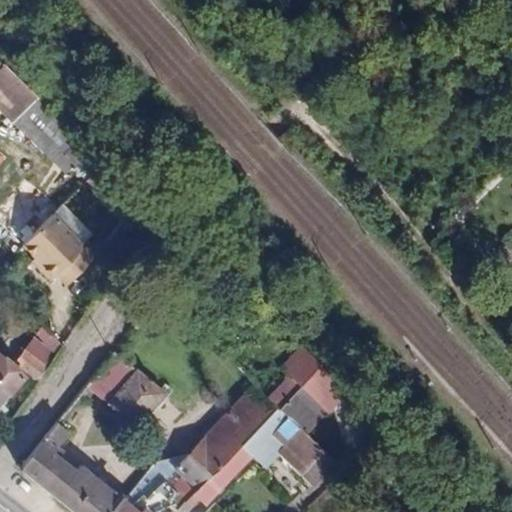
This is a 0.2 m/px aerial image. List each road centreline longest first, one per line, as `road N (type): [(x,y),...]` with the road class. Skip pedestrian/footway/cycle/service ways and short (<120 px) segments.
road 1 (residential): [(0,468),(142,259),(231,172)]
road 2 (track): [(231,172),(356,44),(475,0)]
